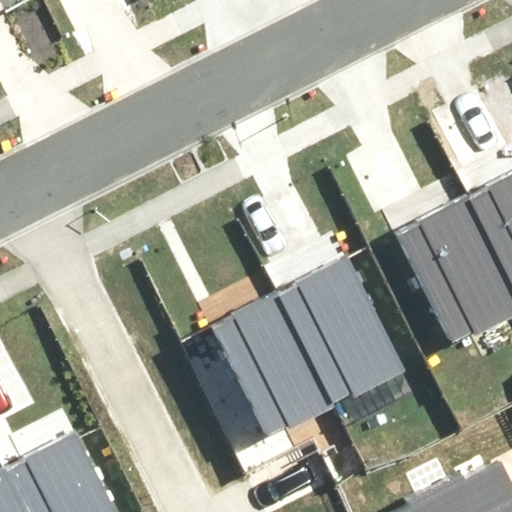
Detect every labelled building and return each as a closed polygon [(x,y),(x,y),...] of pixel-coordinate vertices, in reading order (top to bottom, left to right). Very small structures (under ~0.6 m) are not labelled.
[(511,157),(459,185),(511,290),(511,157)] [(411,214),(392,224),(445,330),(466,320),(468,324),(511,302),(511,290),(459,185),(409,210),(411,214)] [(350,240),(277,277),(332,387),(352,377),(354,383),(409,355),(350,240)] [(229,306),(210,316),(263,423),(284,413),(286,417),(335,392),(332,387),(277,277),(227,302),(229,306)] [(123,511),(75,418),(3,455),(31,511),(123,511)] [(0,511),(31,511),(3,455),(0,456),(0,511)] [(405,507),(394,511),(511,511),(511,499),(496,465),(459,482),(454,472),(401,497),(405,507)]
